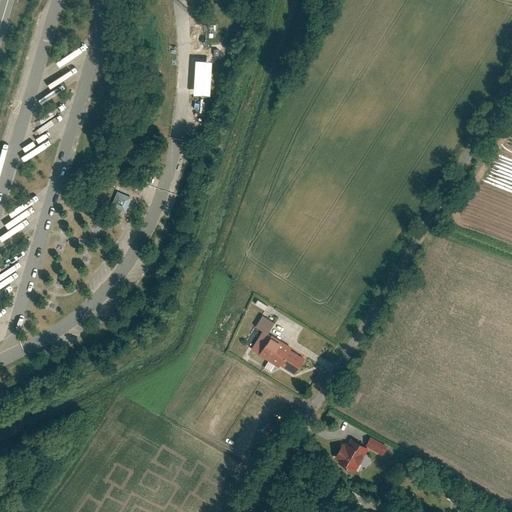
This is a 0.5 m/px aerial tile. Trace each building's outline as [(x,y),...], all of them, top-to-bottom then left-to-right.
[(40,124),(63,109),(60,105),(37,120),(40,124)] [(132,197),(118,190),(112,204),(126,210),(132,197)] [(7,286),(0,289),(0,295),(9,290),(7,286)] [(276,364),(279,366),(281,364),(289,349),(291,347),(270,335),(259,353),(258,354),(269,360),(276,364)] [(296,373),(305,359),(289,349),(281,364),(296,373)] [(367,447),(352,438),(348,445),(344,443),(336,455),(339,456),(338,459),(350,467),(356,458),(360,461),(364,455),(363,454),(367,447)] [(387,446),(373,438),(368,446),(382,454),(387,446)]
